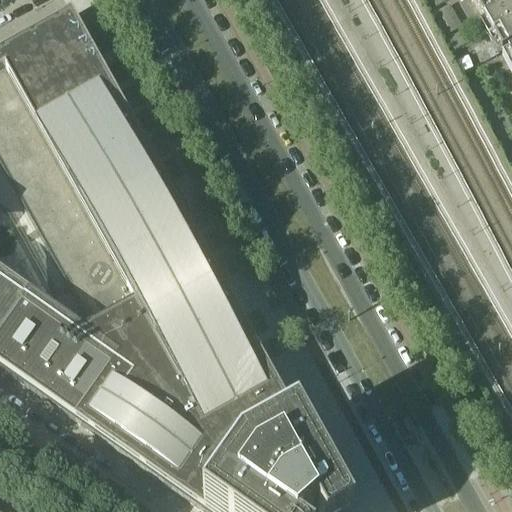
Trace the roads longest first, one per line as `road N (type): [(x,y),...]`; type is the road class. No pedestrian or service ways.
road 1 (secondary): [(477,511),(190,0)]
road 2 (secondary): [(149,0),(434,511)]
road 3 (residential): [(147,511),(0,408)]
